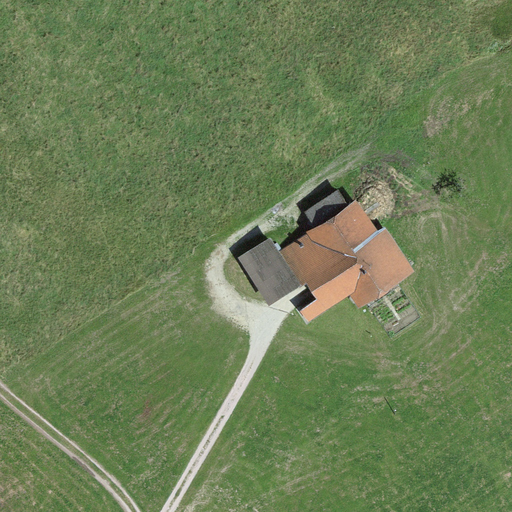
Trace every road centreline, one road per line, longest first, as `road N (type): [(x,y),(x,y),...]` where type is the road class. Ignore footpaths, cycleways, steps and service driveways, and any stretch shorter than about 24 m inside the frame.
road 1 (track): [(170,511),(283,300)]
road 2 (track): [(0,390),(61,438),(132,511)]
